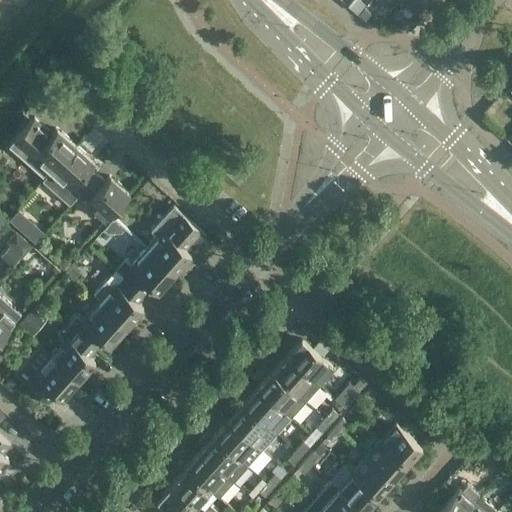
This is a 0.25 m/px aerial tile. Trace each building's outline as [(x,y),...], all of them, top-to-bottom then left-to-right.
[(48,169),(50,171),(75,143),(56,126),(51,132),(42,124),(17,153),(42,176),(48,169)] [(79,192),(97,173),(89,165),(94,160),(75,143),(50,171),(42,180),(69,204),(79,192)] [(104,180),(97,173),(79,193),(87,200),(85,202),(104,219),(129,192),(110,174),(104,180)] [(155,185),(148,179),(139,188),(146,195),(155,185)] [(15,212),(9,219),(8,220),(18,228),(25,221),(15,212)] [(157,234),(146,247),(173,271),(190,252),(185,247),(192,239),(164,214),(150,229),(157,234)] [(113,221),(108,227),(117,235),(122,229),(113,221)] [(17,234),(6,224),(0,230),(0,232),(10,242),(17,234)] [(146,247),(130,264),(124,259),(116,268),(124,275),(144,293),(151,285),(157,290),(173,271),(146,247)] [(99,298),(98,300),(126,325),(142,306),(137,301),(144,293),(124,275),(117,283),(115,281),(112,284),(106,279),(93,293),(99,298)] [(0,335),(20,313),(0,295),(0,335)] [(76,312),(68,321),(96,347),(103,339),(109,344),(126,325),(98,300),(82,318),(76,312)] [(36,334),(44,325),(40,322),(40,321),(33,314),(24,324),(31,331),(32,331),(36,334)] [(96,347),(68,321),(67,322),(68,322),(60,331),(66,336),(50,354),(78,378),(94,360),(89,355),(96,347)] [(301,337),(286,354),(312,377),(327,360),(301,337)] [(28,383),(30,385),(47,401),(55,392),(61,397),(78,378),(50,354),(33,373),(35,375),(28,383)] [(312,377),(286,354),(272,370),(305,400),(319,384),(312,377)] [(305,400),(272,370),(257,386),(290,416),(305,400)] [(367,381),(361,376),(353,385),(359,390),(367,381)] [(4,385),(12,392),(17,386),(9,379),(4,385)] [(371,385),(363,394),(369,399),(377,390),(371,385)] [(290,416),(257,386),(243,402),(276,432),(290,416)] [(276,432),(243,402),(228,418),(261,448),(276,432)] [(330,422),(338,413),(332,408),(324,417),(330,422)] [(330,422),(324,417),(316,425),(322,431),(330,422)] [(334,426),(340,431),(348,423),(342,417),(334,426)] [(261,448),(228,418),(214,434),(247,464),(261,448)] [(395,422),(380,439),(406,462),(421,445),(395,422)] [(334,426),(326,435),(332,440),(340,431),(334,426)] [(0,464),(8,456),(2,451),(9,443),(0,434),(0,464)] [(247,464),(214,434),(199,450),(233,480),(247,464)] [(406,462),(380,439),(366,455),(392,478),(406,462)] [(301,454),(309,445),(303,440),(295,449),(301,454)] [(301,454),(295,449),(287,458),(293,463),(301,454)] [(305,458),(311,463),(319,455),(313,449),(305,458)] [(233,480),(199,450),(185,466),(211,489),(219,495),(233,480)] [(366,455),(352,471),(377,494),(392,478),(366,455)] [(305,458),(297,467),(303,472),(311,463),(305,458)] [(510,480),(511,477),(511,470),(498,458),(492,464),(510,480)] [(211,489),(185,466),(171,482),(197,505),(211,489)] [(377,494),(352,471),(337,487),(363,510),(377,494)] [(272,486),(280,478),(274,472),(266,481),(272,486)] [(272,486),(266,481),(258,490),(264,495),(272,486)] [(361,511),(363,510),(337,487),(331,481),(316,497),(333,511),(361,511)] [(190,511),(197,505),(171,482),(156,499),(169,510),(167,511),(190,511)] [(277,490),(283,496),(290,487),(284,482),(277,490)] [(435,511),(465,511),(475,501),(473,499),(479,493),(467,483),(461,489),(458,486),(435,511)] [(450,490),(442,484),(436,491),(443,498),(450,490)] [(277,490),(269,499),(274,505),(283,496),(277,490)] [(475,501),(465,511),(494,511),(496,510),(481,496),(475,501)] [(333,511),(316,497),(302,511),(333,511)]
